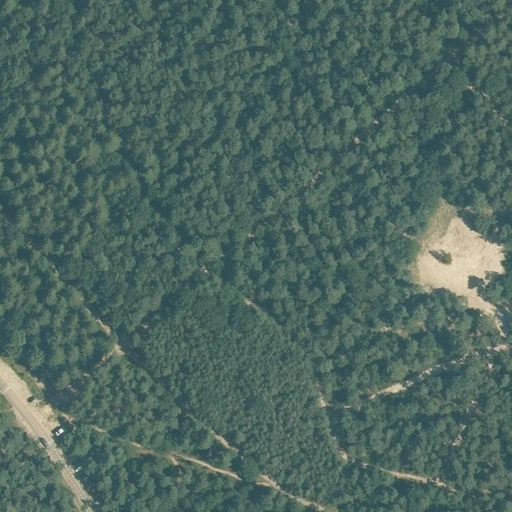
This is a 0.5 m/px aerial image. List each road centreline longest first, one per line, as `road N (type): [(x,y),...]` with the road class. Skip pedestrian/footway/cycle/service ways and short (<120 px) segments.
road 1 (track): [(208,263),(267,310),(304,358),(333,452),(430,492),(511,493)]
road 2 (track): [(208,263),(500,0)]
road 3 (track): [(121,343),(268,478)]
road 4 (track): [(0,199),(121,343)]
road 5 (track): [(186,461),(42,399)]
road 6 (unclassified): [(89,511),(44,438),(0,389)]
